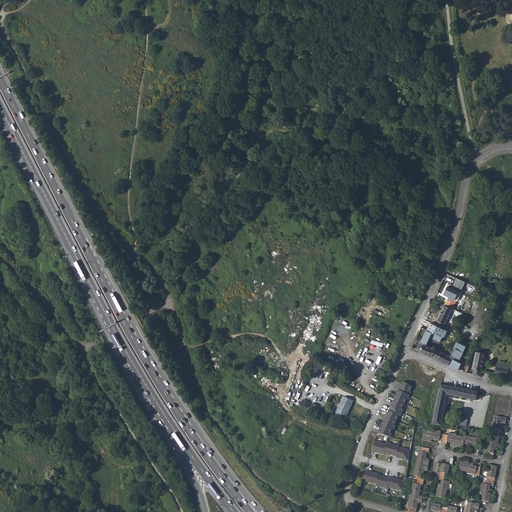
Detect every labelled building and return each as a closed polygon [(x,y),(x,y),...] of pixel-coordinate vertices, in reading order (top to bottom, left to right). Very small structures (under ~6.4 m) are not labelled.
[(449,286),(455,289),(456,287),(462,289),(466,281),(457,278),(453,285),(450,284),(449,286)] [(444,294),(450,297),(455,299),(459,291),(455,289),(449,286),(448,285),(444,294)] [(430,322),(427,329),(432,331),(439,335),(442,328),(445,323),(446,321),(448,318),(457,300),(455,299),(450,297),(448,300),(447,299),(434,325),(430,322)] [(439,335),(445,337),(448,331),(442,328),(439,335)] [(427,343),(432,331),(427,329),(421,340),(427,343)] [(382,349),(383,341),(372,340),(371,347),(382,349)] [(457,340),(449,357),(452,358),(459,361),(467,345),(457,340)] [(422,344),(419,351),(434,357),(448,365),(452,358),(449,357),(440,351),(435,349),(434,348),(433,347),(431,348),(422,344)] [(477,351),(473,369),(474,369),(473,373),(473,375),(480,376),(481,370),(485,353),(477,351)] [(452,358),(448,365),(458,370),(462,362),(459,361),(452,358)] [(494,373),(507,376),(508,373),(510,365),(497,363),(494,373)] [(412,387),(402,382),(378,434),(389,437),(412,387)] [(483,403),(485,394),(441,385),(433,426),(441,427),(447,395),(483,403)] [(353,400),(344,396),(335,416),(340,418),(342,415),(346,417),(353,400)] [(506,418),(494,416),(492,429),(494,429),(493,433),(502,434),(502,431),(501,430),(502,423),(505,424),(506,418)] [(463,445),(473,446),(474,438),(464,437),(464,438),(456,436),(456,435),(448,434),(447,437),(440,435),(440,433),(433,432),(433,433),(424,432),(422,442),(431,443),(431,441),(439,442),(438,445),(446,446),(447,444),(454,445),(454,447),(462,448),(463,445)] [(499,437),(490,436),(488,444),(486,444),(484,456),(493,457),(495,445),(498,446),(499,437)] [(408,463),(410,452),(399,448),(400,447),(388,444),(388,445),(376,441),(373,451),(385,455),(385,454),(396,458),(396,459),(408,463)] [(429,448),(421,447),(420,451),(418,450),(414,475),(416,476),(414,483),(412,483),(407,511),(413,511),(415,511),(418,502),(421,503),(422,497),(418,496),(420,485),(422,485),(424,477),(422,477),(423,470),(427,470),(429,459),(425,459),(426,452),(428,452),(429,448)] [(468,475),(470,466),(469,466),(470,464),(461,462),(460,472),(468,473),(468,475)] [(497,466),(489,465),(486,484),(482,483),(480,492),(481,492),(480,501),(489,502),(491,494),(488,493),(490,485),(493,486),(497,466)] [(449,467),(442,466),(439,479),(442,479),(440,487),(438,487),(437,495),(446,496),(447,488),(449,489),(450,480),(447,480),(449,467)] [(481,468),(470,466),(468,475),(480,476),(481,468)] [(379,474),(365,470),(362,480),(375,485),(375,486),(386,489),(387,488),(402,493),(404,483),(390,478),(389,479),(378,476),(379,474)] [(441,504),(433,502),(431,509),(440,511),(439,511),(456,511),(458,507),(449,505),(448,506),(441,505),(441,504)] [(479,504),(468,502),(465,511),(474,511),(475,509),(478,510),(479,504)]
